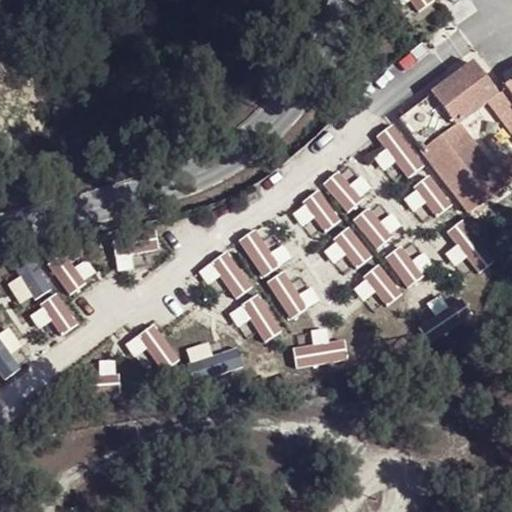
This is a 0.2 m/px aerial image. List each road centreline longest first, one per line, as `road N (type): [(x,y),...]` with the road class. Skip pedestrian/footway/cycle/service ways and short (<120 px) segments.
road 1 (tertiary): [(0,235),(184,183),(232,157),(290,110),(336,32),(343,0)]
road 2 (track): [(389,0),(511,166)]
